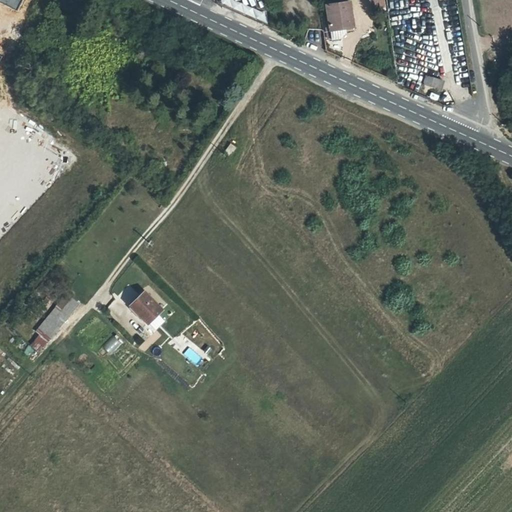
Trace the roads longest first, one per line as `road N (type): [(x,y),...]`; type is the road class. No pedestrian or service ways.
road 1 (track): [(277,52),(171,208),(0,411)]
road 2 (primary): [(474,144),(169,0)]
road 3 (residential): [(468,0),(485,108),(474,144)]
